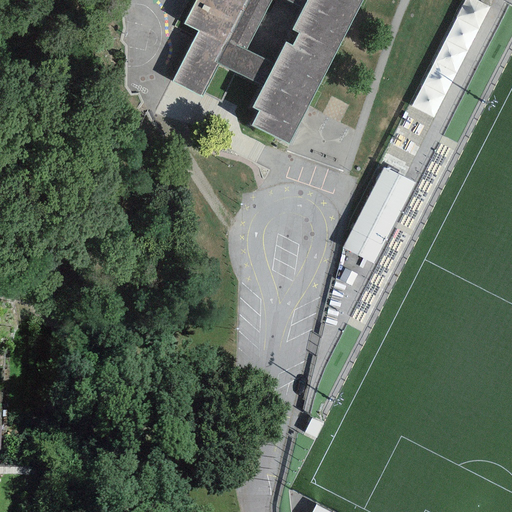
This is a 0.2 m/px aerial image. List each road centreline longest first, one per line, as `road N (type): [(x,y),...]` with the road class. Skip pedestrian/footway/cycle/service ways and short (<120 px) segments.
road 1 (residential): [(276,320),(256,257),(259,220),(291,205),(317,221),(317,246),(296,290)]
road 2 (residential): [(276,320),(253,460),(255,511)]
